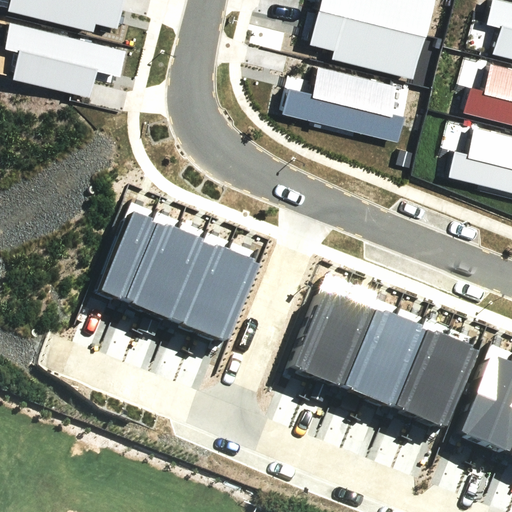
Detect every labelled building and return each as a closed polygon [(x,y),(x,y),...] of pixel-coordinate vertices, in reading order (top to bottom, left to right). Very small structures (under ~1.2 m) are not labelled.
[(113,28),(120,0),(5,0),(4,7),(87,29),(89,21),(113,28)] [(322,0),(320,8),(427,37),(436,0),(322,0)] [(511,0),(483,0),(479,16),(494,20),(488,46),(511,51),(511,0)] [(427,37),(320,8),(310,43),(335,50),(332,58),(415,80),(427,37)] [(116,78),(122,53),(7,24),(1,48),(22,53),(16,81),(95,100),(101,74),(116,78)] [(463,80),(457,105),(511,118),(511,64),(484,58),(478,84),(463,80)] [(289,91),(284,111),(394,141),(408,92),(319,68),(312,97),(289,91)] [(456,150),(450,175),(511,190),(511,135),(477,127),(471,153),(456,150)] [(133,214),(102,292),(222,340),(254,262),(133,214)] [(329,287),(296,364),(446,426),(478,349),(329,287)] [(511,363),(491,354),(460,428),(511,449),(511,363)]
